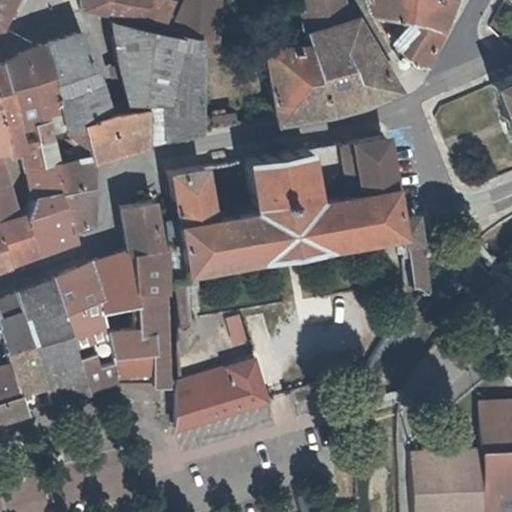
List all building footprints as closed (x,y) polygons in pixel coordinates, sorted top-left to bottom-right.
[(0,0),(0,22),(9,0),(0,0)] [(71,0),(74,11),(86,13),(91,0),(71,0)] [(171,0),(91,0),(86,13),(161,26),(171,0)] [(215,0),(179,0),(171,20),(178,40),(196,37),(196,42),(217,41),(215,0)] [(299,0),(301,15),(305,33),(254,49),(266,120),(268,129),(359,109),(397,95),(354,17),(352,17),(345,4),(342,5),(340,0),(299,0)] [(430,53),(452,0),(366,0),(371,13),(384,17),(414,26),(390,45),(393,49),(408,61),(423,62),(430,53)] [(371,13),(378,24),(384,17),(371,13)] [(378,24),(390,45),(414,26),(384,17),(378,24)] [(140,108),(154,108),(178,40),(101,23),(119,110),(140,108)] [(75,32),(42,41),(67,118),(74,138),(82,144),(88,148),(93,160),(129,149),(142,145),(140,108),(119,110),(114,111),(106,113),(75,32)] [(196,37),(178,40),(154,108),(157,142),(197,131),(196,42),(196,37)] [(49,126),(67,118),(42,41),(21,50),(41,120),(48,120),(49,126)] [(89,221),(91,187),(63,190),(53,157),(57,157),(56,154),(49,126),(48,120),(41,120),(21,50),(1,60),(18,127),(30,123),(34,137),(41,160),(26,165),(31,195),(55,192),(69,226),(89,221)] [(1,60),(0,59),(0,125),(6,146),(22,140),(18,127),(1,60)] [(511,154),(511,80),(486,92),(501,128),(511,154)] [(154,108),(140,108),(142,145),(157,142),(154,108)] [(343,139),(303,144),(303,138),(236,148),(238,157),(249,207),(207,214),(199,164),(198,156),(159,161),(177,325),(186,320),(182,277),(186,276),(186,268),(397,233),(398,242),(403,242),(409,282),(415,284),(420,287),(425,291),(414,210),(395,212),(382,125),(341,132),(343,139)] [(22,140),(26,165),(41,160),(34,137),(22,140)] [(63,190),(91,187),(92,162),(93,160),(88,148),(82,144),(56,154),(57,157),(53,157),(63,190)] [(0,153),(0,188),(9,186),(0,153)] [(0,215),(15,212),(9,186),(0,188),(0,215)] [(73,236),(69,226),(55,192),(31,195),(24,210),(34,251),(73,236)] [(153,289),(163,288),(161,243),(157,243),(149,193),(112,199),(119,243),(128,284),(132,301),(99,308),(104,330),(109,352),(116,382),(157,382),(154,330),(137,330),(137,309),(153,309),(153,289)] [(24,210),(15,212),(0,215),(0,241),(6,262),(34,251),(24,210)] [(119,243),(86,253),(99,308),(132,301),(128,284),(119,243)] [(70,341),(104,330),(99,308),(86,253),(47,271),(62,318),(70,341)] [(47,271),(13,286),(33,342),(50,401),(87,390),(73,352),(70,341),(62,318),(47,271)] [(13,286),(0,290),(0,322),(4,332),(9,350),(33,342),(13,286)] [(167,382),(163,288),(153,289),(153,309),(137,309),(137,330),(154,330),(157,382),(167,382)] [(238,313),(224,316),(230,343),(244,340),(238,313)] [(50,401),(33,342),(9,350),(12,363),(25,409),(50,401)] [(90,347),(73,352),(87,390),(116,382),(109,352),(93,357),(90,347)] [(250,358),(174,376),(173,424),(263,398),(250,358)] [(0,415),(25,409),(12,363),(0,366),(0,415)] [(406,511),(511,511),(511,398),(477,400),(479,445),(403,448),(406,511)]
